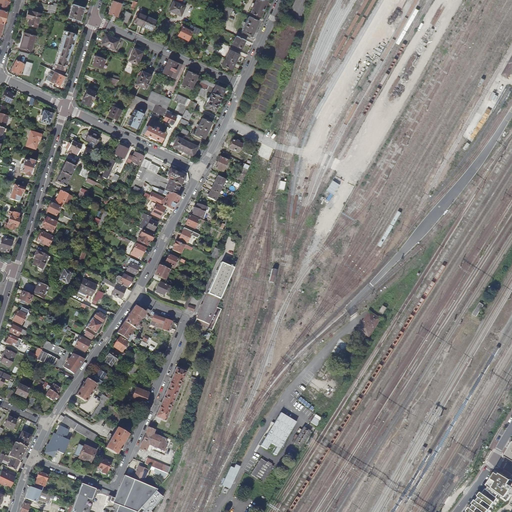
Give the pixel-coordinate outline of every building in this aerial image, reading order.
[(9,0),(0,0),(0,7),(5,9),(6,4),(8,5),(9,0)] [(78,18),(82,4),(70,0),(66,14),(78,18)] [(173,0),(168,11),(179,16),(184,7),(178,4),(180,0),(173,0)] [(254,7),(251,13),(260,18),(268,0),(256,0),(255,4),(254,4),(252,7),(254,7)] [(294,0),(288,15),(300,21),(304,13),(302,13),(307,0),(294,0)] [(117,15),(120,6),(112,3),(109,12),(117,15)] [(48,13),(54,15),(57,7),(50,5),(48,13)] [(226,6),(221,16),(216,27),(222,29),(232,9),(226,6)] [(27,24),(36,27),(40,13),(27,9),(25,18),(28,18),(27,24)] [(127,22),(131,14),(126,11),(122,19),(127,22)] [(143,26),(147,17),(138,13),(134,22),(143,26)] [(258,21),(249,16),(246,23),(245,22),(243,26),(244,26),(241,32),(251,37),(258,21)] [(147,17),(143,26),(151,30),(156,21),(147,17)] [(182,27),(178,35),(188,40),(192,32),(186,29),(188,27),(182,24),(181,26),(182,27)] [(58,52),(69,55),(72,45),(73,45),(74,41),(76,35),(65,31),(64,35),(63,34),(58,52)] [(20,48),(30,51),(35,35),(23,32),(21,39),(22,40),(20,48)] [(101,44),(115,50),(119,40),(105,34),(101,44)] [(245,40),(236,35),(232,44),(241,49),(245,40)] [(217,41),(210,38),(205,49),(210,52),(212,53),(217,41)] [(137,64),(143,52),(134,48),(128,60),(137,64)] [(233,62),(235,63),(239,54),(230,50),(226,59),(233,62)] [(59,74),(63,76),(66,66),(68,62),(67,61),(69,55),(58,52),(53,68),(58,70),(57,73),(59,74)] [(92,65),(102,68),(105,59),(95,56),(92,65)] [(511,72),(511,56),(501,75),(508,79),(511,72)] [(182,65),(169,59),(163,74),(170,77),(171,74),(172,74),(171,77),(175,79),(182,65)] [(233,62),(226,59),(223,66),(232,70),(235,63),(233,62)] [(19,76),(24,65),(20,63),(17,62),(12,72),(19,76)] [(26,62),(23,74),(29,75),(32,63),(26,62)] [(57,73),(50,69),(45,79),(55,84),(55,83),(59,74),(57,73)] [(181,84),(191,89),(197,76),(188,71),(181,84)] [(141,72),(136,85),(145,89),(151,76),(144,72),(143,73),(141,72)] [(64,77),(63,76),(59,74),(55,83),(55,84),(57,85),(59,86),(60,86),(64,77)] [(203,79),(199,87),(209,91),(212,93),(222,97),(226,89),(203,79)] [(199,87),(196,92),(206,97),(209,91),(199,87)] [(96,93),(87,89),(80,103),(92,109),(94,109),(95,108),(96,108),(97,106),(97,105),(97,104),(96,104),(92,101),(96,93)] [(10,104),(13,97),(8,95),(9,93),(5,91),(1,99),(10,104)] [(152,91),(147,101),(156,105),(161,107),(164,109),(165,109),(166,110),(171,100),(152,91)] [(222,97),(212,93),(211,97),(210,97),(207,101),(208,102),(206,107),(215,112),(222,97)] [(187,107),(190,101),(190,100),(178,94),(175,101),(187,107)] [(153,111),(156,105),(147,101),(136,96),(133,102),(153,111)] [(190,101),(187,107),(194,110),(197,104),(190,101)] [(114,104),(108,116),(117,120),(121,111),(117,109),(119,106),(114,104)] [(161,107),(156,105),(153,111),(161,115),(162,114),(165,115),(164,116),(167,117),(165,120),(165,121),(172,124),(176,117),(164,112),(163,111),(164,109),(161,107)] [(127,125),(137,129),(144,114),(135,110),(132,116),(131,115),(129,119),(130,119),(127,125)] [(49,125),(52,115),(44,112),(41,123),(49,125)] [(8,116),(0,113),(0,127),(3,129),(4,129),(8,116)] [(201,119),(194,134),(204,139),(211,124),(201,119)] [(143,133),(160,142),(164,134),(147,125),(143,133)] [(30,131),(25,146),(34,149),(37,140),(39,140),(40,135),(30,131)] [(86,140),(95,145),(99,137),(89,132),(86,140)] [(183,152),(188,142),(178,137),(173,147),(183,152)] [(237,153),(241,145),(237,143),(232,140),(228,148),(237,153)] [(68,152),(67,155),(76,159),(82,146),(72,141),(71,143),(69,142),(67,147),(69,148),(67,151),(68,152)] [(188,142),(183,152),(193,157),(198,147),(188,142)] [(115,155),(123,159),(128,150),(119,146),(115,155)] [(142,157),(133,153),(132,157),(129,156),(125,163),(129,164),(130,162),(138,166),(142,157)] [(229,157),(225,155),(224,159),(218,157),(214,167),(222,171),(229,157)] [(140,166),(157,174),(159,168),(151,164),(151,163),(144,159),(140,166)] [(24,160),(22,165),(23,165),(22,168),(21,167),(20,172),(24,174),(24,176),(29,178),(30,174),(32,175),(35,165),(33,164),(34,161),(29,160),(28,161),(24,160)] [(110,160),(102,177),(107,179),(109,175),(111,176),(112,173),(110,172),(115,162),(110,160)] [(56,182),(66,187),(75,168),(65,163),(56,182)] [(140,167),(135,177),(141,180),(146,169),(140,167)] [(90,172),(83,168),(79,175),(86,178),(90,172)] [(169,180),(180,186),(184,177),(169,170),(166,175),(168,176),(167,179),(169,180)] [(207,197),(214,200),(225,179),(217,176),(207,197)] [(164,190),(175,196),(180,186),(169,180),(164,190)] [(21,199),(24,188),(15,185),(12,196),(21,199)] [(76,199),(84,203),(86,199),(90,201),(92,198),(88,196),(89,192),(81,188),(76,199)] [(178,202),(180,198),(175,196),(164,190),(163,192),(159,190),(158,193),(167,197),(164,202),(164,201),(163,200),(150,194),(149,197),(144,194),(143,197),(155,203),(165,208),(172,212),(178,202)] [(72,197),(60,191),(54,204),(59,207),(61,208),(64,201),(69,204),(72,197)] [(68,211),(61,208),(59,207),(58,208),(49,203),(46,212),(54,216),(57,210),(62,212),(61,215),(71,220),(74,214),(68,211)] [(159,219),(165,208),(155,203),(150,214),(159,219)] [(204,211),(193,207),(191,211),(194,212),(193,214),(202,217),(204,211)] [(8,219),(17,222),(18,219),(16,218),(18,214),(8,211),(7,215),(9,216),(8,219)] [(109,215),(104,213),(98,226),(102,228),(109,215)] [(144,231),(145,228),(152,232),(156,224),(149,220),(151,218),(143,214),(141,218),(144,220),(139,229),(144,231)] [(204,221),(190,214),(185,224),(194,228),(198,221),(203,224),(204,221)] [(50,233),(55,223),(46,218),(41,228),(50,233)] [(17,223),(8,220),(6,224),(5,223),(3,228),(13,230),(14,226),(16,227),(17,223)] [(198,235),(183,228),(178,239),(186,243),(190,236),(197,239),(198,235)] [(136,241),(146,246),(148,240),(150,241),(152,236),(141,231),(136,241)] [(36,242),(48,247),(52,239),(41,233),(36,242)] [(2,238),(0,243),(0,248),(9,251),(12,241),(2,238)] [(127,254),(133,257),(134,255),(139,257),(142,258),(146,249),(133,242),(127,254)] [(188,247),(183,244),(182,246),(174,242),(171,247),(173,247),(171,250),(179,254),(182,247),(187,249),(188,247)] [(48,256),(36,250),(34,255),(36,256),(32,265),(41,269),(48,256)] [(167,255),(164,263),(173,267),(177,259),(167,255)] [(134,261),(128,272),(136,276),(140,268),(138,267),(140,264),(134,261)] [(226,285),(233,267),(231,266),(220,262),(207,293),(220,299),(226,285)] [(71,273),(74,266),(66,263),(58,279),(67,283),(72,274),(71,273)] [(158,265),(152,278),(160,281),(162,278),(165,280),(169,270),(158,265)] [(114,283),(126,289),(128,287),(131,279),(122,274),(121,277),(118,276),(117,276),(116,276),(115,277),(114,278),(114,279),(115,280),(115,281),(114,283)] [(79,290),(91,296),(97,285),(84,279),(79,290)] [(123,300),(129,291),(126,289),(114,283),(108,280),(107,283),(115,287),(111,295),(121,300),(122,299),(123,300)] [(49,288),(43,285),(38,282),(33,293),(43,299),(49,288)] [(158,282),(154,292),(162,296),(164,292),(167,294),(170,288),(158,282)] [(32,296),(22,291),(18,299),(21,301),(21,303),(24,305),(25,303),(28,304),(32,296)] [(97,293),(94,300),(97,302),(100,297),(102,298),(103,296),(97,293)] [(220,299),(207,293),(196,318),(209,324),(216,307),(220,299)] [(183,308),(186,309),(187,305),(194,307),(194,308),(195,308),(199,299),(188,294),(183,308)] [(122,322),(120,326),(130,333),(135,325),(139,328),(140,325),(136,323),(139,319),(140,320),(143,315),(144,314),(144,313),(132,306),(122,321),(122,322)] [(209,324),(196,318),(194,323),(211,331),(221,309),(216,307),(209,324)] [(21,324),(26,315),(18,310),(13,320),(21,324)] [(155,313),(151,311),(150,312),(151,314),(153,315),(151,319),(150,324),(154,326),(155,322),(163,325),(161,329),(168,331),(169,328),(175,330),(177,324),(157,317),(158,314),(155,313)] [(382,318),(370,311),(358,330),(370,337),(382,318)] [(103,319),(104,317),(99,313),(98,315),(97,314),(93,319),(92,318),(87,326),(88,327),(84,333),(85,334),(85,335),(91,339),(95,333),(96,333),(103,325),(102,324),(105,320),(103,319)] [(9,332),(18,336),(21,330),(12,325),(9,332)] [(120,326),(115,333),(126,340),(130,333),(120,326)] [(22,340),(17,338),(16,339),(9,335),(6,342),(18,348),(19,346),(20,346),(22,344),(20,343),(22,340)] [(76,342),(74,346),(84,352),(90,342),(80,337),(78,340),(77,340),(76,342)] [(114,347),(121,352),(127,342),(120,337),(114,347)] [(340,339),(331,352),(337,356),(342,349),(344,350),(348,344),(340,339)] [(4,355),(1,362),(10,367),(16,354),(6,349),(3,354),(4,355)] [(34,355),(38,357),(45,360),(43,363),(54,368),(59,360),(37,349),(36,352),(34,355)] [(352,350),(350,353),(352,355),(350,359),(353,361),(355,357),(357,359),(360,355),(352,350)] [(115,353),(112,351),(110,353),(109,352),(106,356),(107,357),(104,363),(110,367),(114,361),(116,357),(113,355),(115,353)] [(135,353),(130,362),(136,366),(141,357),(136,354),(135,353)] [(85,360),(74,354),(71,359),(70,359),(67,362),(68,363),(65,367),(75,374),(85,360)] [(130,362),(123,374),(126,375),(128,372),(133,374),(137,366),(136,366),(130,362)] [(160,404),(155,416),(164,420),(168,410),(169,410),(171,406),(170,406),(179,385),(180,386),(181,382),(180,382),(185,371),(176,367),(170,380),(160,404)] [(94,375),(91,379),(98,384),(100,380),(104,382),(107,377),(104,375),(104,374),(98,370),(95,375),(94,375)] [(0,386),(1,387),(5,379),(9,381),(10,377),(0,371),(0,386)] [(96,385),(86,378),(75,395),(85,402),(96,385)] [(24,398),(30,386),(21,382),(15,394),(24,398)] [(49,390),(57,395),(61,389),(53,384),(49,390)] [(143,404),(148,393),(135,388),(130,399),(143,404)] [(57,395),(49,390),(46,395),(53,401),(54,398),(57,400),(59,396),(57,395)] [(91,417),(96,420),(109,399),(102,395),(100,398),(102,399),(100,401),(101,401),(91,417)] [(123,413),(107,405),(100,418),(103,419),(104,418),(117,426),(123,413)] [(296,422),(280,413),(260,446),(266,450),(271,443),(277,447),(273,454),(276,456),(296,422)] [(321,419),(315,415),(310,422),(317,426),(321,419)] [(61,422),(74,430),(93,441),(97,435),(77,424),(64,416),(63,417),(61,422)] [(4,425),(13,429),(17,420),(8,417),(4,425)] [(63,453),(69,440),(64,438),(68,430),(59,426),(55,434),(53,433),(44,452),(54,456),(56,451),(63,453)] [(127,434),(116,427),(111,435),(109,433),(106,438),(109,440),(104,448),(115,454),(127,434)] [(149,428),(147,427),(139,449),(145,451),(148,444),(162,450),(166,440),(155,435),(157,431),(150,428),(149,428)] [(296,439),(293,443),(294,443),(293,445),(294,446),(295,444),(299,446),(299,448),(300,449),(311,431),(303,427),(302,430),(299,428),(297,432),(299,433),(298,436),(295,435),(293,438),(296,439)] [(25,446),(27,447),(32,436),(22,431),(17,443),(25,446)] [(8,467),(16,471),(27,447),(25,446),(17,443),(16,442),(10,453),(14,455),(12,459),(8,467)] [(95,451),(78,445),(74,456),(89,463),(95,451)] [(142,463),(156,468),(164,472),(168,473),(170,467),(145,456),(142,463)] [(110,463),(101,459),(97,468),(102,470),(101,471),(106,473),(110,463)] [(260,459),(251,474),(263,482),(273,467),(271,465),(272,464),(267,462),(267,463),(260,459)] [(138,465),(133,479),(142,483),(148,470),(138,465)] [(229,489),(239,467),(235,465),(234,468),(230,467),(221,485),(229,489)] [(0,483),(10,488),(14,478),(1,472),(0,474),(0,483)] [(35,483),(42,486),(43,486),(47,475),(38,472),(36,478),(37,478),(35,483)] [(490,511),(502,497),(501,498),(507,502),(511,495),(511,486),(509,484),(511,480),(500,473),(499,475),(495,472),(491,479),(487,487),(488,487),(487,489),(486,489),(483,493),(481,492),(478,497),(479,498),(477,501),(476,500),(472,504),(474,505),(471,509),(470,508),(467,511),(466,511),(490,511)] [(83,484),(80,483),(73,502),(69,511),(135,511),(141,506),(156,491),(157,489),(142,483),(133,479),(123,475),(114,496),(109,494),(109,496),(108,497),(107,501),(113,503),(118,505),(115,511),(80,511),(85,498),(90,500),(94,488),(83,484)] [(51,494),(41,491),(33,488),(29,486),(25,498),(36,502),(37,499),(48,503),(51,494)] [(100,490),(94,488),(90,500),(85,498),(80,511),(115,511),(118,505),(113,503),(111,508),(114,509),(113,511),(111,511),(88,511),(96,493),(108,497),(109,496),(100,492),(99,491),(100,490)] [(142,511),(141,511),(150,511),(163,497),(156,491),(140,508),(142,511)] [(25,511),(28,505),(23,503),(19,511),(25,511)]
